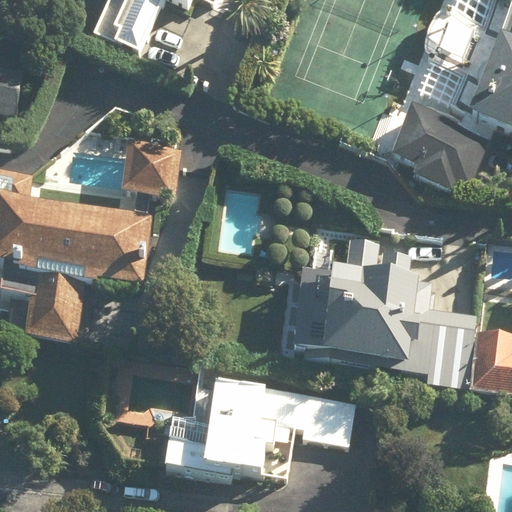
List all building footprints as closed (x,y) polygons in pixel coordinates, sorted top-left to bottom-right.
[(0,0),(0,134),(19,137),(26,73),(0,70),(0,0)] [(114,0),(95,42),(142,64),(171,2),(191,12),(196,0),(114,0)] [(417,174),(413,186),(456,202),(459,192),(471,196),(493,136),(511,142),(511,1),(508,0),(453,0),(394,166),(417,174)] [(184,155),(127,151),(123,205),(180,209),(184,155)] [(0,204),(0,306),(31,310),(26,345),(79,352),(87,295),(132,301),(136,269),(154,272),(160,225),(0,204)] [(431,380),(430,393),(469,398),(477,325),(434,320),(437,291),(415,289),(417,274),(384,270),(383,283),(378,283),(381,252),(352,248),(348,279),(335,278),(335,281),(305,278),(297,356),(313,358),(312,367),(431,380)] [(511,339),(480,337),(474,397),(511,400),(511,339)] [(361,406),(215,388),(214,396),(198,394),(194,425),(171,422),(165,473),(264,486),(268,455),(280,457),(281,448),(292,449),(293,439),(306,440),(304,451),(355,457),(361,406)]
